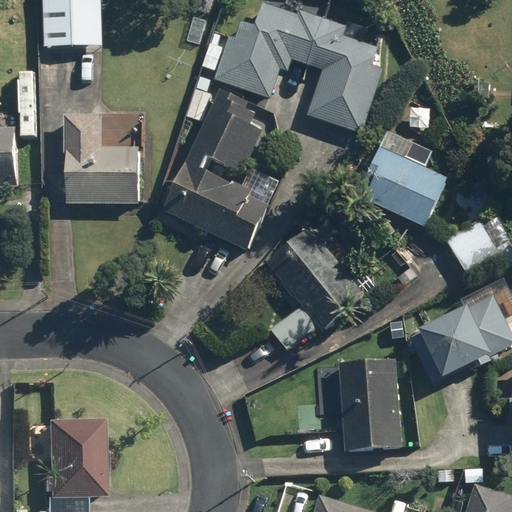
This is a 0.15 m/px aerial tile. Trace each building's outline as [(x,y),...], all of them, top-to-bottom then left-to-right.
[(107,50),(107,0),(47,0),(47,49),(107,50)] [(242,43),(233,40),(222,83),(274,97),(279,98),(285,72),(292,74),(295,63),(324,70),(311,119),(368,134),(385,69),(376,67),(383,41),(266,10),(261,27),(247,23),(242,43)] [(228,36),(215,33),(206,70),(220,73),(228,36)] [(217,82),(201,77),(190,119),(206,123),(217,82)] [(249,103),(226,91),(167,212),(249,252),(287,176),(255,161),(256,158),(273,124),(245,110),(249,103)] [(96,110),(95,116),(72,116),(71,156),(69,202),(144,205),(147,112),(96,110)] [(0,115),(0,190),(23,190),(22,133),(7,133),(7,115),(0,115)] [(417,146),(411,159),(386,147),(361,199),(429,233),(455,181),(429,168),(435,155),(417,146)] [(330,219),(317,228),(271,264),(303,306),(271,331),(291,359),(324,334),(371,299),(330,245),(343,235),(330,219)] [(504,258),(482,221),(449,241),(470,278),(504,258)] [(511,321),(499,294),(411,336),(436,388),(511,352),(511,321)] [(400,361),(342,364),(346,452),(404,449),(400,361)] [(339,400),(297,403),(301,447),(342,444),(339,400)] [(108,420),(53,419),(51,500),(106,501),(108,420)] [(511,511),(511,492),(472,482),(464,511),(511,511)] [(370,511),(321,497),(316,511),(370,511)]
